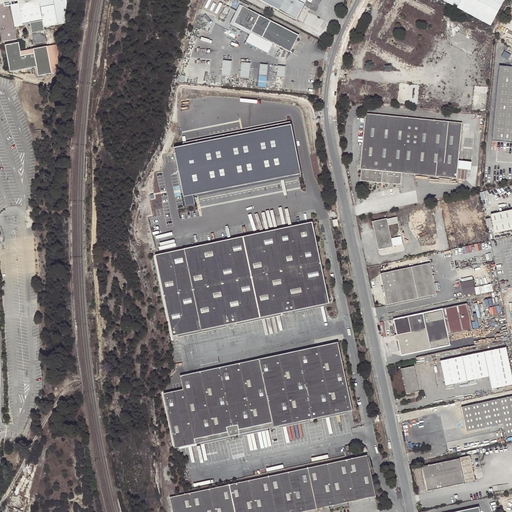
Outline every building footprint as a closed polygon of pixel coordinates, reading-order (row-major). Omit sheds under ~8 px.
[(0,0),(0,4),(4,3),(4,4),(9,3),(9,6),(18,4),(19,11),(32,8),(30,0),(0,0)] [(43,27),(66,23),(66,0),(30,0),(32,8),(19,11),(18,4),(9,6),(9,3),(4,4),(4,3),(0,4),(0,22),(0,23),(4,42),(17,39),(14,26),(21,25),(29,23),(33,44),(46,42),(43,27)] [(258,0),(295,19),(296,19),(297,19),(305,6),(303,5),(305,0),(284,0),(284,1),(282,0),(258,0)] [(444,0),(491,25),(504,0),(444,0)] [(240,5),(231,24),(250,34),(251,31),(234,23),(243,6),(240,5)] [(234,23),(251,31),(259,15),(243,6),(234,23)] [(290,52),(299,36),(259,15),(251,31),(274,43),(290,52)] [(274,43),(251,31),(250,34),(245,42),(268,54),(274,43)] [(35,67),(37,76),(50,74),(45,47),(32,49),(33,54),(20,56),(19,52),(18,43),(4,46),(9,72),(35,67)] [(45,47),(50,74),(57,73),(60,44),(45,47)] [(230,76),(231,61),(223,60),(222,75),(230,76)] [(249,78),(250,63),(241,62),(240,77),(249,78)] [(265,88),(268,65),(260,64),(258,87),(265,88)] [(284,78),(285,66),(278,65),(276,77),(284,78)] [(511,66),(500,65),(492,141),(511,142),(511,66)] [(400,184),(401,173),(456,179),(460,129),(461,123),(365,113),(360,169),(361,169),(360,180),(400,184)] [(290,124),(173,148),(185,207),(194,205),(193,196),(300,174),(290,124)] [(511,229),(511,209),(491,214),(495,233),(511,229)] [(386,219),(388,225),(397,224),(396,217),(386,219)] [(378,249),(392,246),(390,239),(388,225),(386,219),(386,218),(372,221),(378,249)] [(175,251),(154,256),(172,337),(329,304),(312,222),(175,251)] [(392,246),(402,243),(400,237),(390,239),(392,246)] [(429,263),(380,274),(382,286),(384,292),(387,305),(436,294),(435,288),(438,287),(437,283),(434,283),(429,263)] [(475,292),(473,279),(460,282),(463,294),(475,292)] [(467,303),(389,320),(390,323),(394,323),(397,335),(398,340),(400,350),(401,356),(450,345),(447,335),(472,329),(467,303)] [(352,411),(338,342),(180,376),(183,390),(164,394),(175,449),(352,411)] [(511,384),(511,378),(505,347),(440,361),(445,386),(489,377),(491,389),(511,384)] [(419,391),(414,366),(400,369),(406,394),(419,391)] [(511,434),(511,395),(462,407),(467,432),(503,424),(506,436),(511,434)] [(376,497),(367,456),(347,460),(170,498),(173,511),(306,511),(330,507),(331,509),(347,506),(347,503),(376,497)] [(475,481),(470,456),(459,458),(464,484),(475,481)] [(464,484),(459,459),(422,467),(427,492),(464,484)] [(34,495),(42,467),(30,464),(28,470),(27,478),(33,480),(29,494),(34,495)] [(14,489),(13,489),(6,502),(10,503),(8,509),(11,510),(11,509),(20,511),(27,511),(31,499),(23,496),(31,481),(22,476),(15,489),(14,489)]
